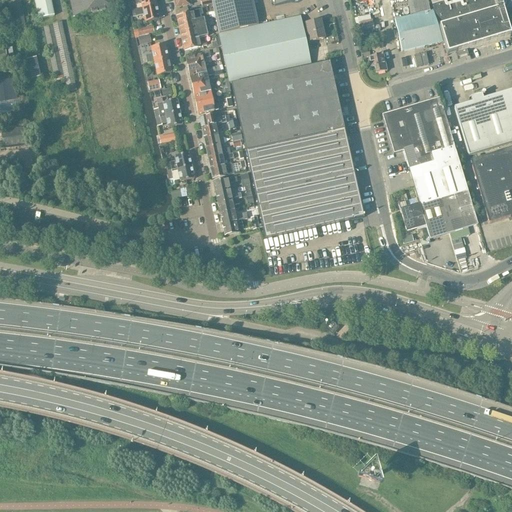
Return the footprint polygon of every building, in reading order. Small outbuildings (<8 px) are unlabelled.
[(16,28),(25,26),(19,0),(9,0),(15,28),(16,28)] [(50,0),(33,0),(38,19),(54,16),(50,0)] [(69,0),(73,18),(120,8),(121,8),(119,0),(69,0)] [(139,0),(141,9),(156,5),(154,0),(139,0)] [(173,0),(175,9),(191,5),(189,0),(173,0)] [(212,4),(213,9),(219,34),(258,26),(251,0),(273,0),(274,6),(302,0),(211,0),(212,4)] [(406,0),(410,17),(429,12),(426,0),(406,0)] [(511,0),(429,0),(431,6),(439,29),(447,56),(510,37),(502,9),(511,6),(511,0)] [(144,23),(159,20),(156,5),(141,9),(131,11),(133,17),(142,15),(144,23)] [(176,16),(178,25),(204,19),(203,19),(201,19),(200,15),(203,15),(202,9),(193,11),(193,12),(176,16)] [(432,11),(429,12),(410,17),(394,20),(401,52),(442,43),(432,11)] [(218,35),(223,60),(228,83),(310,65),(305,43),(309,42),(324,39),(320,21),(305,24),(306,30),(302,31),(299,17),(258,26),(219,34),(218,35)] [(178,25),(180,34),(208,27),(205,27),(204,19),(178,25)] [(53,78),(56,92),(57,95),(74,91),(59,23),(52,25),(53,26),(43,28),(53,77),(63,75),(63,76),(53,78)] [(16,28),(17,36),(26,34),(25,26),(16,28)] [(154,33),(153,26),(137,30),(138,36),(154,33)] [(182,42),(199,38),(207,36),(207,33),(209,32),(208,27),(180,34),(182,42)] [(151,43),(149,35),(138,38),(140,46),(151,43)] [(182,42),(184,51),(207,46),(206,42),(200,43),(199,38),(182,42)] [(151,55),(145,56),(147,64),(153,62),(168,59),(164,45),(150,48),(151,55)] [(366,48),(360,49),(362,59),(368,58),(370,67),(374,67),(376,74),(386,72),(382,55),(370,57),(369,53),(367,53),(366,48)] [(186,58),(185,58),(187,68),(208,63),(208,62),(204,63),(203,59),(210,57),(209,52),(202,54),(202,55),(186,58)] [(426,54),(414,56),(417,68),(429,65),(426,54)] [(23,61),(20,62),(24,81),(40,77),(36,58),(23,61)] [(168,59),(153,62),(156,77),(171,74),(168,59)] [(208,63),(187,68),(189,74),(189,77),(213,72),(220,71),(219,66),(215,67),(215,68),(205,70),(204,66),(209,65),(208,63)] [(231,85),(248,162),(265,239),(363,217),(329,63),(231,85)] [(213,72),(189,77),(191,86),(208,83),(207,76),(214,75),(213,72)] [(15,80),(0,82),(0,103),(17,101),(15,80)] [(149,92),(161,89),(159,80),(147,83),(149,92)] [(208,83),(191,86),(193,96),(215,91),(216,91),(215,87),(209,88),(208,83)] [(161,91),(163,97),(172,95),(171,89),(161,91)] [(511,89),(499,94),(511,135),(511,89)] [(215,91),(193,96),(195,105),(212,101),(211,96),(216,95),(215,91)] [(486,132),(491,149),(511,143),(511,135),(499,94),(482,99),(481,96),(483,96),(483,95),(481,95),(479,95),(477,95),(475,96),(486,132)] [(453,108),(468,156),(491,149),(486,132),(475,96),(473,97),(471,97),(469,98),(468,100),(470,99),(471,103),(453,108)] [(428,102),(382,116),(391,146),(393,155),(403,152),(408,170),(418,167),(418,168),(447,160),(444,149),(453,146),(448,128),(439,99),(434,100),(428,102)] [(158,109),(153,110),(155,118),(179,113),(177,100),(157,105),(158,109)] [(212,101),(195,105),(197,115),(198,114),(214,111),(214,110),(218,110),(218,106),(214,107),(212,101)] [(157,127),(162,126),(162,125),(166,124),(167,129),(182,126),(179,113),(155,118),(157,127)] [(199,118),(201,129),(217,125),(217,126),(220,125),(220,124),(227,123),(226,116),(220,118),(219,114),(213,115),(199,118)] [(201,129),(203,139),(222,135),(221,132),(217,133),(216,129),(221,128),(220,125),(217,126),(217,125),(201,129)] [(0,130),(2,142),(3,149),(26,146),(23,128),(0,130)] [(232,142),(242,140),(240,133),(230,135),(232,142)] [(203,139),(205,149),(220,146),(218,138),(222,137),(222,135),(203,139)] [(177,142),(174,142),(175,149),(179,148),(180,151),(186,150),(183,140),(177,142)] [(205,149),(207,159),(226,155),(223,145),(220,146),(205,149)] [(418,167),(408,170),(413,188),(416,197),(418,204),(419,204),(419,205),(438,199),(467,191),(453,146),(444,149),(447,160),(418,168),(418,167)] [(174,162),(165,164),(166,172),(171,171),(176,170),(191,167),(188,154),(173,157),(174,162)] [(207,159),(210,169),(232,164),(231,164),(230,164),(229,160),(233,159),(232,154),(226,155),(207,159)] [(511,160),(510,154),(471,166),(489,224),(509,218),(509,221),(511,219),(511,160)] [(212,180),(234,175),(232,164),(210,169),(212,180)] [(179,183),(194,179),(191,167),(176,170),(179,183)] [(240,176),(242,187),(249,186),(250,186),(247,174),(240,176)] [(212,182),(215,193),(230,190),(228,184),(237,182),(236,177),(212,182)] [(174,200),(181,198),(180,190),(171,192),(172,200),(174,200)] [(215,193),(217,204),(238,199),(241,198),(240,194),(231,195),(230,190),(215,193)] [(467,191),(438,199),(449,234),(468,229),(475,226),(477,226),(468,195),(467,191)] [(416,197),(407,200),(409,207),(416,229),(425,226),(419,205),(419,204),(418,204),(416,197)] [(217,204),(219,214),(234,211),(234,212),(236,212),(236,209),(234,210),(233,206),(239,204),(238,199),(217,204)] [(438,199),(419,205),(425,226),(428,237),(429,240),(449,234),(438,199)] [(407,200),(397,203),(399,210),(406,232),(416,229),(409,207),(407,200)] [(224,236),(238,233),(239,233),(237,222),(247,220),(246,214),(235,216),(234,212),(234,211),(219,214),(224,236)] [(252,231),(259,229),(256,217),(250,219),(252,231)] [(468,229),(449,234),(451,241),(469,235),(468,229)] [(410,241),(408,234),(401,236),(403,244),(410,241)] [(331,323),(325,329),(331,335),(337,328),(331,323)]
